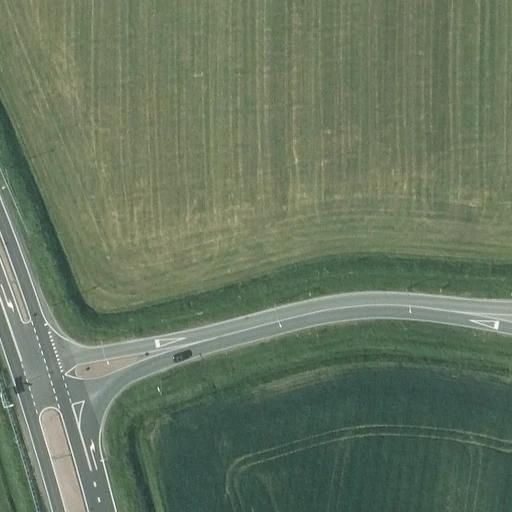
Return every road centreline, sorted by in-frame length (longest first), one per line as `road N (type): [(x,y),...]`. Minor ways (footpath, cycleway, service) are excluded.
road 1 (tertiary): [(196,344),(355,307),(459,312)]
road 2 (trunk): [(52,365),(0,220)]
road 3 (tertiary): [(196,344),(52,365)]
road 4 (tertiary): [(64,400),(196,344)]
road 5 (trunk): [(24,394),(57,511)]
